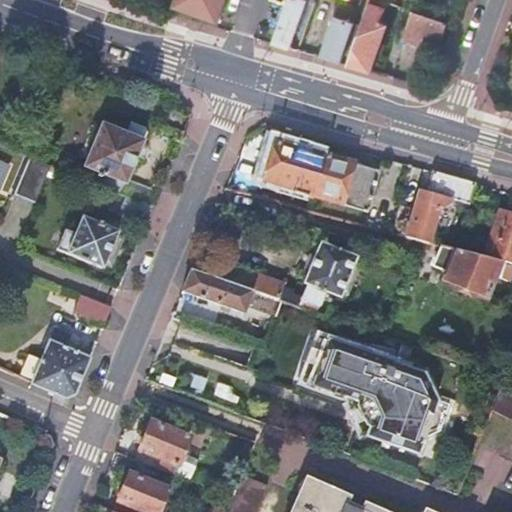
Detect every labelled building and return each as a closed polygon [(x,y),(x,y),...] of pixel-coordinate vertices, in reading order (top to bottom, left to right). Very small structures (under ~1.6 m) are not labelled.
[(225,0),(178,0),(177,6),(218,20),(225,0)] [(288,0),(274,43),(291,48),(307,0),(288,0)] [(377,0),(372,0),(350,65),(372,72),(387,27),(380,25),(388,3),(377,0)] [(357,23),(363,7),(339,2),(333,18),(337,16),(340,17),(357,23)] [(449,24),(427,16),(414,12),(404,39),(421,46),(425,36),(442,42),(449,24)] [(344,64),(357,23),(340,17),(326,58),(344,64)] [(126,184),(122,195),(126,197),(136,201),(152,207),(158,193),(128,180),(146,134),(145,129),(136,125),(130,127),(128,134),(102,123),(85,167),(126,184)] [(313,198),(324,157),(271,141),(260,182),(313,198)] [(380,174),(324,157),(313,198),(368,214),(380,174)] [(50,167),(29,158),(13,196),(35,205),(50,167)] [(415,210),(399,206),(392,236),(425,245),(440,195),(467,203),(472,186),(473,184),(432,172),(431,174),(428,185),(423,183),(415,210)] [(128,221),(144,228),(152,207),(136,201),(126,197),(117,217),(128,221)] [(511,217),(498,214),(497,219),(511,223),(511,217)] [(117,236),(119,233),(82,218),(76,235),(65,231),(57,251),(103,269),(104,266),(112,269),(125,239),(117,236)] [(485,260),(499,264),(511,267),(511,223),(497,219),(485,260)] [(317,309),(324,294),(339,300),(356,261),(321,246),(304,285),(307,287),(300,301),(317,309)] [(471,256),(450,251),(445,263),(450,265),(443,283),(485,299),(499,264),(485,260),(471,256)] [(217,263),(198,256),(192,272),(191,273),(211,279),(217,263)] [(253,294),(277,302),(282,286),(240,271),(230,278),(227,285),(253,294)] [(191,273),(183,294),(245,315),(253,294),(227,285),(211,279),(191,273)] [(111,308),(89,299),(82,315),(104,324),(111,308)] [(336,323),(383,339),(387,327),(341,311),(336,323)] [(386,340),(395,316),(392,315),(387,327),(383,339),(386,340)] [(52,332),(31,385),(65,400),(75,396),(90,359),(65,349),(70,339),(68,337),(54,331),(52,332)] [(329,342),(314,385),(374,407),(434,429),(440,431),(449,406),(437,402),(424,376),(329,342)] [(470,368),(487,374),(492,359),(476,354),(470,368)] [(374,407),(314,385),(313,387),(349,399),(355,411),(361,425),(367,437),(418,454),(424,440),(439,432),(440,431),(434,429),(374,407)] [(511,389),(503,385),(492,412),(511,421),(511,389)] [(362,435),(367,437),(361,425),(355,411),(349,399),(347,404),(362,435)] [(138,463),(176,477),(191,440),(163,429),(152,424),(141,452),(142,453),(138,463)] [(120,504),(116,511),(160,511),(162,509),(169,511),(175,497),(169,494),(170,492),(131,476),(130,478),(125,477),(121,488),(125,490),(120,503),(120,504)] [(257,511),(268,488),(242,477),(233,498),(227,511),(257,511)] [(429,511),(425,510),(425,511),(424,511),(382,511),(368,506),(367,505),(350,498),(346,497),(306,480),(293,511),(429,511)] [(348,493),(346,497),(350,498),(367,505),(368,506),(370,503),(362,490),(348,493)]
